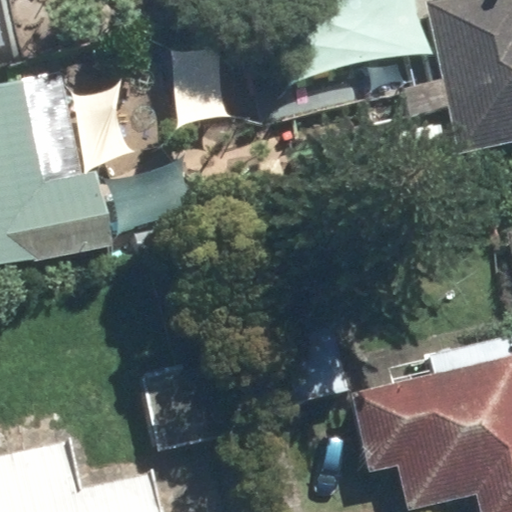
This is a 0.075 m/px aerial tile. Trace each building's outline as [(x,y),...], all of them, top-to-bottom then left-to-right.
[(511,0),(454,0),(413,10),(450,163),(511,148),(511,0)] [(10,87),(0,89),(0,271),(96,249),(80,179),(33,189),(10,87)] [(511,235),(497,239),(511,297),(511,235)] [(314,305),(260,317),(279,408),(333,397),(314,305)] [(381,398),(345,406),(362,486),(391,480),(397,511),(433,511),(464,506),(465,511),(511,511),(511,370),(507,348),(376,375),(381,398)] [(0,420),(75,401),(63,355),(0,370),(0,420)] [(181,380),(136,390),(150,455),(195,445),(181,380)] [(51,450),(0,461),(0,511),(148,511),(142,482),(62,499),(51,450)]
